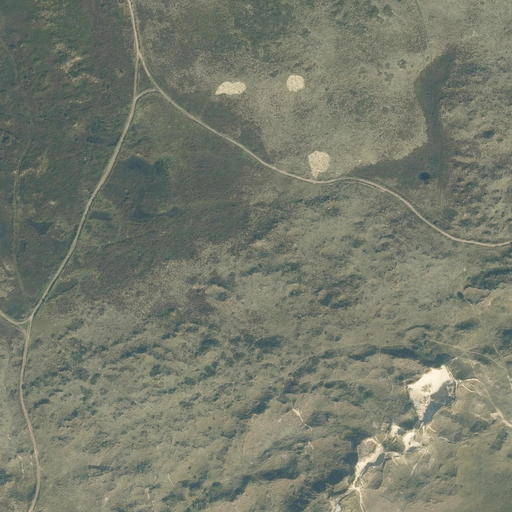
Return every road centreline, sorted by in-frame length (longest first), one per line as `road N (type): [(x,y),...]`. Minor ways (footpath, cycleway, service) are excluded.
road 1 (unknown): [(134,103),(160,91),(275,170),(319,184),(371,183),(457,240),(511,242)]
road 2 (track): [(0,32),(28,107),(14,199),(15,261),(29,319)]
road 3 (track): [(26,332),(75,244),(134,103)]
road 4 (track): [(26,332),(20,385),(39,483),(30,511)]
